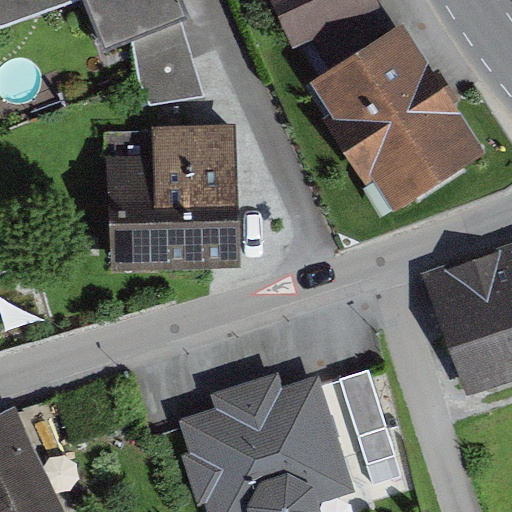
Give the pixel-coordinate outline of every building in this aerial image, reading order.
[(0,0),(0,40),(100,0),(124,60),(148,50),(198,30),(211,25),(200,0),(0,0)] [(391,0),(284,0),(311,55),(398,13),(391,0)] [(198,30),(148,50),(155,90),(166,109),(221,100),(198,30)] [(422,30),(330,91),(349,118),(342,123),(386,189),(393,184),(416,220),(508,160),(449,72),(422,30)] [(124,135),(132,279),(261,272),(253,128),(124,135)] [(511,380),(511,244),(436,272),(479,393),(511,380)] [(232,402),(193,415),(206,450),(197,450),(213,500),(223,497),(226,511),(339,511),(341,507),(338,497),(370,487),(333,374),(300,385),(294,370),(226,388),(232,402)] [(77,511),(32,404),(0,417),(0,511),(77,511)]
